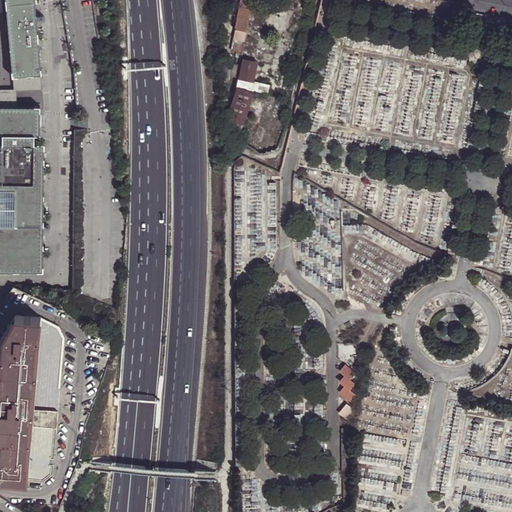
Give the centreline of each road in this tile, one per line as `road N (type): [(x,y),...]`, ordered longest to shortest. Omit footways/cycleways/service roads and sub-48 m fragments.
road 1 (motorway): [(167,511),(186,170),(176,0)]
road 2 (motorway): [(143,0),(154,185),(147,324)]
road 3 (motorway): [(147,324),(123,511)]
road 4 (motorway): [(147,324),(132,511)]
